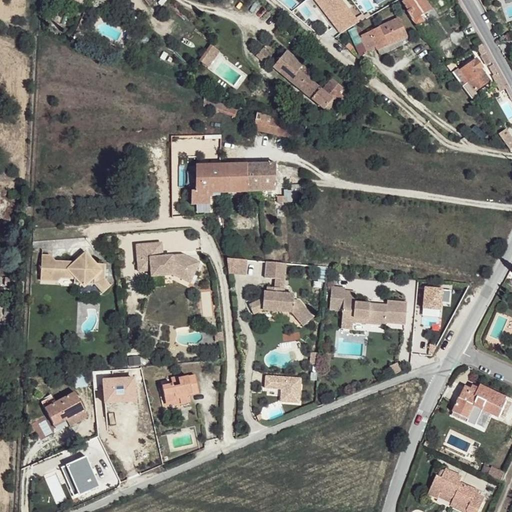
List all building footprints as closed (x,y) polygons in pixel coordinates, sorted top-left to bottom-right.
[(358,20),(342,0),(315,0),(331,20),(340,13),(344,19),(335,26),(341,33),(358,20)] [(408,11),(407,12),(417,25),(423,21),(419,16),(431,9),(424,0),(407,0),(403,3),(408,11)] [(86,20),(80,17),(75,29),(82,32),(86,20)] [(398,18),(374,30),(360,36),(367,51),(376,47),(378,50),(387,46),(400,40),(407,37),(398,18)] [(400,40),(387,46),(378,50),(380,55),(390,51),(403,45),(400,40)] [(491,62),(482,45),(477,48),(486,65),(491,62)] [(212,46),(206,54),(213,59),(219,51),(212,46)] [(329,103),(333,99),(332,98),(338,91),(341,87),(332,79),(322,91),(309,80),(314,75),(287,52),(274,68),(330,113),(334,108),(329,103)] [(266,58),(260,53),(256,57),(262,63),(266,58)] [(213,59),(206,54),(201,61),(208,66),(213,59)] [(457,70),(452,73),(459,82),(461,81),(464,86),(463,87),(472,99),(477,95),(475,91),(489,81),(482,70),(483,69),(477,60),(459,72),(457,70)] [(498,73),(493,65),(489,68),(494,76),(498,73)] [(506,89),(498,73),(494,76),(492,77),(502,92),(506,89)] [(332,98),(333,99),(338,103),(343,96),(338,91),(332,98)] [(205,96),(204,104),(235,115),(238,107),(205,96)] [(256,119),(253,130),(290,138),(291,131),(303,132),(304,125),(270,117),(270,116),(257,112),(256,119)] [(511,138),(509,135),(502,139),(510,150),(511,148),(511,138)] [(276,163),(220,165),(219,192),(247,192),(261,192),(275,191),(276,163)] [(219,192),(220,165),(197,166),(197,167),(190,167),(190,181),(196,180),(196,192),(191,192),(192,205),(210,205),(210,197),(213,197),(213,199),(219,199),(219,192)] [(136,245),(136,252),(162,251),(161,243),(136,245)] [(162,251),(136,252),(137,258),(149,258),(150,270),(151,276),(173,275),(189,282),(198,262),(183,255),(162,256),(162,251)] [(84,255),(51,257),(54,262),(77,263),(84,255)] [(87,255),(84,255),(77,263),(96,265),(87,255)] [(51,257),(42,258),(41,280),(57,281),(64,275),(65,277),(75,279),(75,284),(82,285),(84,288),(87,284),(96,285),(101,293),(110,287),(104,280),(106,265),(96,265),(77,263),(54,262),(51,257)] [(138,271),(150,270),(149,258),(137,258),(138,271)] [(246,261),(227,259),(228,273),(245,275),(246,261)] [(282,280),(283,264),(263,262),(262,279),(277,280),(282,280)] [(342,289),(342,285),(329,285),(327,307),(341,308),(342,289)] [(271,294),(264,293),(260,293),(259,309),(290,312),(302,326),(312,318),(298,302),(291,301),(292,295),(281,294),(281,289),(276,288),(271,288),(271,294)] [(367,305),(367,301),(353,300),(354,289),(342,289),(341,308),(340,326),(351,327),(351,320),(384,322),(384,320),(403,321),(405,299),(385,298),(385,303),(372,302),(372,306),(367,305)] [(425,289),(423,309),(440,311),(441,303),(450,304),(451,291),(425,289)] [(259,309),(260,298),(245,305),(250,314),(259,309)] [(222,333),(215,334),(216,342),(224,342),(222,333)] [(318,354),(310,353),(309,365),(317,365),(318,354)] [(163,386),(166,402),(181,400),(181,404),(190,402),(189,394),(199,392),(195,375),(178,378),(180,386),(174,387),(173,384),(163,386)] [(301,379),(266,376),(265,388),(282,389),(281,402),(299,403),(301,379)] [(134,377),(103,379),(105,402),(135,400),(134,377)] [(474,407),(482,411),(498,418),(507,398),(480,386),(477,393),(465,387),(452,415),(468,422),(469,419),(474,407)] [(66,418),(67,419),(85,410),(76,393),(56,402),(54,397),(42,402),(54,424),(66,418)] [(477,423),(482,411),(474,407),(469,419),(477,423)] [(85,410),(67,419),(70,425),(88,416),(85,410)] [(504,472),(492,467),(488,476),(500,481),(504,472)] [(453,499),(451,504),(450,508),(459,511),(478,511),(485,499),(478,496),(479,492),(460,483),(462,477),(445,470),(441,479),(436,477),(428,495),(437,499),(438,498),(440,493),(453,499)] [(438,498),(451,504),(453,499),(440,493),(438,498)]
